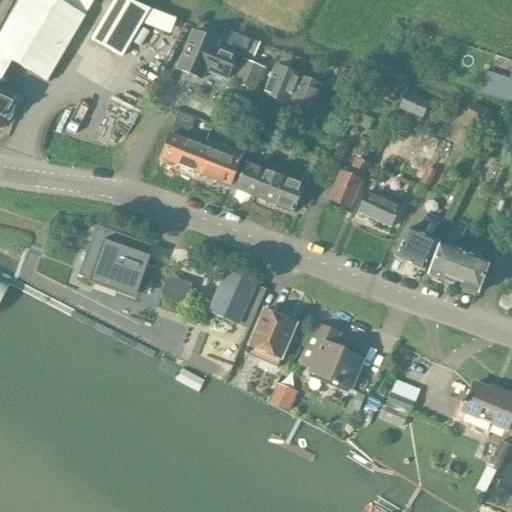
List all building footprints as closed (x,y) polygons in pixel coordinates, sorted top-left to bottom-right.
[(19,0),(0,33),(0,77),(10,61),(45,81),(83,18),(53,0),(19,0)] [(123,0),(114,0),(91,39),(120,57),(149,10),(123,0)] [(144,24),(169,34),(175,20),(150,10),(144,24)] [(214,47),(216,42),(192,32),(176,70),(200,80),(204,71),(226,80),(236,56),(214,47)] [(250,64),(257,49),(259,44),(252,41),(234,83),(253,91),(263,70),(250,64)] [(282,53),(278,63),(287,66),(291,57),(282,53)] [(275,66),(263,95),(286,105),(299,76),(285,71),(287,66),(278,63),(276,67),(275,66)] [(359,76),(347,71),(342,69),(335,87),(352,94),(359,76)] [(511,101),(511,69),(509,81),(485,74),(479,92),(511,101)] [(310,112),(320,86),(309,81),(300,78),(290,104),(310,112)] [(377,79),(372,92),(393,100),(398,89),(391,86),(393,83),(384,79),(383,82),(377,79)] [(398,108),(421,118),(427,103),(405,93),(398,108)] [(0,123),(2,119),(4,120),(6,119),(8,117),(9,115),(10,114),(11,111),(11,109),(11,108),(11,105),(0,99),(0,123)] [(471,103),(464,118),(488,129),(495,114),(471,103)] [(178,113),(170,135),(185,141),(194,119),(178,113)] [(352,124),(365,129),(370,118),(357,113),(352,124)] [(511,124),(502,121),(495,139),(505,143),(511,128),(511,124)] [(160,159),(194,172),(204,149),(203,149),(185,141),(170,135),(160,159)] [(204,149),(194,172),(229,186),(238,162),(241,156),(206,142),(203,149),(204,149)] [(483,154),(506,165),(511,153),(489,142),(483,154)] [(332,159),(338,162),(342,153),(335,151),(332,159)] [(348,210),(360,181),(367,164),(356,160),(349,176),(339,173),(328,201),(348,210)] [(235,189),(254,197),(264,172),(244,164),(235,189)] [(264,172),(254,197),(273,204),(283,179),(264,172)] [(283,179),(273,204),(292,212),(302,187),(283,179)] [(390,228),(402,200),(379,190),(376,199),(365,194),(357,213),(390,228)] [(94,226),(76,276),(87,280),(95,283),(96,277),(107,281),(110,288),(131,295),(145,257),(149,246),(137,241),(111,232),(94,226)] [(423,272),(436,243),(407,229),(394,258),(423,272)] [(445,279),(454,282),(465,255),(439,246),(428,275),(444,282),(445,279)] [(465,255),(454,282),(461,285),(460,288),(476,294),(488,264),(465,255)] [(226,273),(208,312),(237,325),(248,329),(258,306),(247,301),(254,285),(226,273)] [(263,311),(247,352),(246,354),(279,367),(296,324),(263,311)] [(350,389),(362,360),(333,347),(338,335),(316,325),(300,364),(311,369),(309,372),(350,389)] [(505,431),(511,415),(511,395),(490,386),(489,390),(473,384),(467,399),(465,398),(463,403),(460,401),(452,418),(489,433),(492,426),(505,431)] [(268,403),(279,408),(282,401),(280,395),(273,392),(268,403)] [(386,403),(410,413),(414,403),(390,393),(386,403)] [(402,427),(406,417),(384,408),(380,418),(402,427)] [(500,442),(489,465),(499,469),(510,446),(500,442)]
